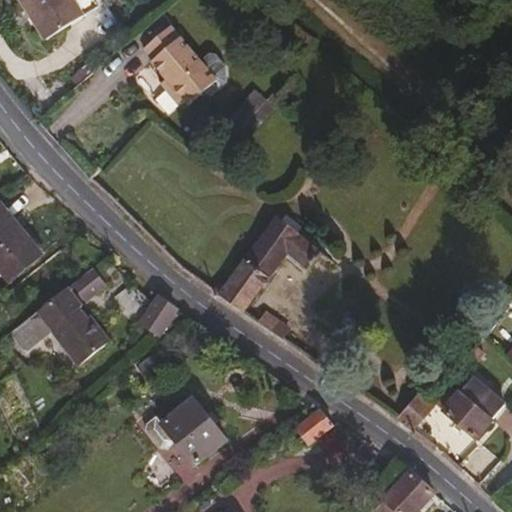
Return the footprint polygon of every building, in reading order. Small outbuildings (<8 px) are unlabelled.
[(102,4),(99,0),(18,0),(45,41),(102,4)] [(200,62),(170,26),(144,48),(153,59),(151,61),(165,77),(171,84),(165,88),(178,104),(184,100),(188,104),(213,83),(216,81),(200,62)] [(226,81),(225,66),(215,54),(209,54),(200,62),(216,81),(213,83),(217,88),(226,81)] [(171,84),(165,77),(160,81),(165,88),(171,84)] [(249,134),(275,108),(255,88),(229,115),(249,134)] [(41,258),(0,211),(0,271),(11,285),(41,258)] [(239,311),(281,255),(284,252),(303,267),(305,266),(306,267),(307,267),(314,259),(321,265),(326,259),(293,234),(299,226),(284,213),(277,222),(274,219),(220,290),(214,286),(211,291),(239,311)] [(303,267),(284,252),(281,255),(301,270),(301,269),(301,268),(303,267)] [(76,293),(96,278),(90,270),(70,285),(76,293)] [(485,296),(499,281),(492,273),(478,289),(485,296)] [(83,302),(103,286),(96,278),(76,293),(83,302)] [(158,336),(174,310),(156,297),(151,306),(129,284),(110,304),(136,327),(140,323),(158,336)] [(94,324),(66,289),(6,335),(21,354),(50,331),(78,367),(103,347),(89,329),(94,324)] [(272,321),(262,313),(255,322),(266,329),(272,321)] [(292,336),(272,321),(266,329),(287,343),(292,336)] [(108,343),(94,324),(89,329),(103,347),(108,343)] [(474,439),(503,403),(474,378),(461,393),(459,391),(442,411),(474,439)] [(410,429),(431,404),(417,392),(395,419),(410,429)] [(225,443),(193,400),(159,425),(192,467),(225,443)] [(307,448),(332,428),(319,413),(294,431),(307,448)] [(394,511),(413,511),(431,493),(408,472),(383,500),(394,511)] [(227,503),(217,491),(209,497),(218,510),(227,503)] [(192,511),(214,511),(218,510),(209,497),(192,511)] [(394,511),(383,500),(370,511),(394,511)]
